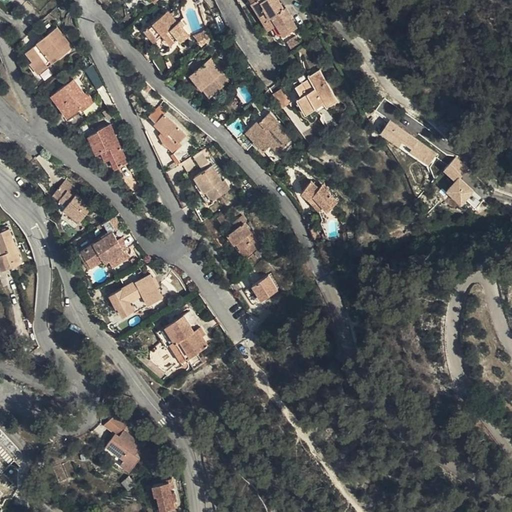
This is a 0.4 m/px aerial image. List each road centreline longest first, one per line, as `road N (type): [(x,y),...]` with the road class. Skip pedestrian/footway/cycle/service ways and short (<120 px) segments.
road 1 (residential): [(511,509),(406,433),(354,376),(318,273),(259,172),(176,103),(106,18),(88,8)]
road 2 (residential): [(197,511),(182,442),(81,310),(41,215),(15,194)]
road 3 (residential): [(15,194),(42,253),(42,334),(81,381),(80,390),(64,394),(0,370)]
road 4 (residential): [(88,8),(86,22),(177,214),(185,236),(179,249)]
road 5 (residential): [(511,187),(484,173),(442,127),(400,98),(330,0)]
road 6 (track): [(366,511),(236,329)]
road 7 (residential): [(511,453),(457,374),(450,340),(458,288),(483,276)]
road 8 (residential): [(179,249),(158,251),(120,197),(38,132)]
